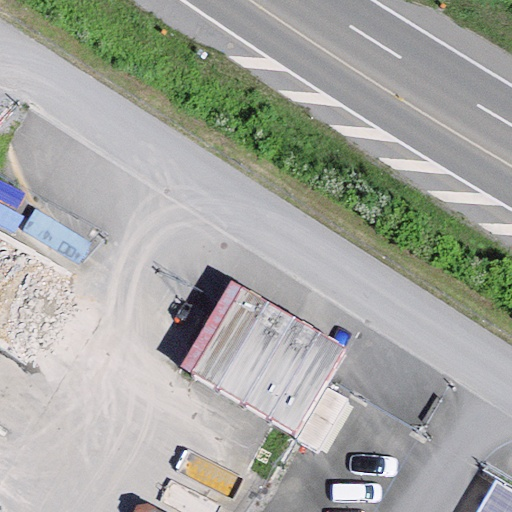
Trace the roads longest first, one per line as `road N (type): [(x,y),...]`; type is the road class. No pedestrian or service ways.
road 1 (track): [(0,48),(511,393)]
road 2 (trunk): [(511,164),(253,0)]
